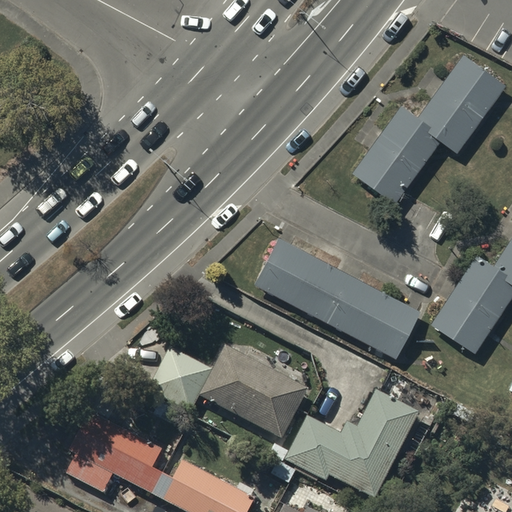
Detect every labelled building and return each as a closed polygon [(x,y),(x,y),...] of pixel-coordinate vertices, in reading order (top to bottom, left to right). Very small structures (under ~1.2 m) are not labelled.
[(460,51),(440,79),(480,110),(502,80),(460,51)] [(417,113),(414,118),(438,135),(455,147),(480,110),(440,79),(417,113)] [(398,99),(373,135),(417,166),(438,135),(414,118),(417,113),(398,99)] [(373,135),(350,167),(393,198),(417,166),(373,135)] [(491,260),(488,266),(511,281),(511,232),(510,231),(491,260)] [(276,233),(252,278),(288,298),(313,252),(276,233)] [(474,249),(450,287),(493,315),(511,287),(511,281),(488,266),(491,260),(474,249)] [(348,271),(313,252),(288,298),(324,317),(348,271)] [(383,289),(348,271),(324,317),(358,335),(383,289)] [(450,287),(429,318),(472,346),(493,315),(450,287)] [(417,308),(383,289),(358,335),(392,354),(417,308)] [(190,402),(210,364),(168,342),(148,380),(190,402)] [(305,386),(223,343),(197,392),(279,435),(305,386)] [(339,430),(304,412),(282,455),(324,477),(327,471),(372,495),(417,409),(373,386),(354,422),(345,418),(339,430)] [(212,411),(198,404),(193,414),(207,421),(212,411)] [(153,494),(165,472),(150,463),(159,446),(87,408),(67,447),(75,451),(65,470),(102,490),(112,473),(153,494)] [(169,474),(165,472),(153,494),(187,511),(245,511),(255,494),(179,455),(169,474)] [(294,468),(276,459),(270,471),(287,480),(294,468)] [(321,511),(305,503),(302,510),(284,501),(277,511),(321,511)]
